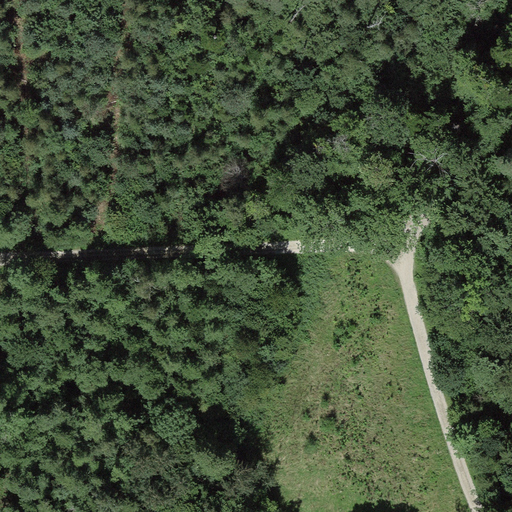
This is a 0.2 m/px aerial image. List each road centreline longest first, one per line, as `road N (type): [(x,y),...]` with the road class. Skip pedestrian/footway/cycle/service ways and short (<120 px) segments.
road 1 (track): [(0,261),(323,247),(405,233),(445,209),(511,145)]
road 2 (track): [(491,511),(469,465),(405,233)]
